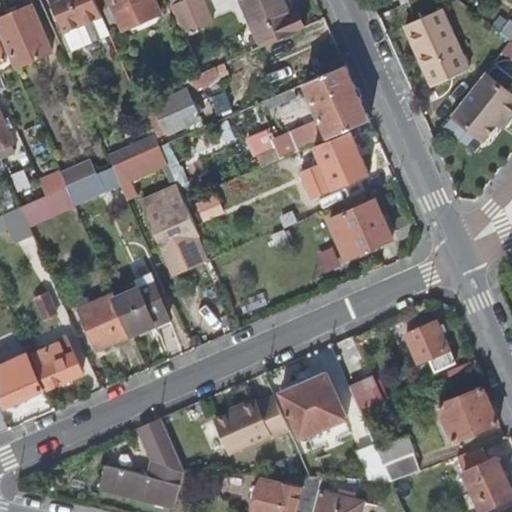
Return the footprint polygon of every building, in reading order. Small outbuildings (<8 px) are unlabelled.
[(108,29),(95,0),(52,0),(50,1),(73,54),(112,37),(108,29)] [(95,0),(108,29),(121,23),(125,32),(160,17),(152,0),(95,0)] [(189,0),(187,1),(172,8),(183,35),(213,21),(203,0),(189,0)] [(256,0),(275,44),(317,25),(309,8),(301,11),(296,0),(256,0)] [(399,0),(403,10),(420,3),(418,0),(399,0)] [(427,15),(421,2),(420,3),(403,10),(399,12),(406,25),(427,15)] [(32,10),(0,23),(0,29),(18,70),(52,55),(32,10)] [(443,13),(436,16),(406,28),(432,90),(469,73),(443,13)] [(511,45),(511,23),(501,37),(511,45)] [(221,68),(202,76),(193,80),(198,92),(198,93),(226,81),(229,80),(225,66),(221,68)] [(492,81),(488,77),(454,120),(487,145),(499,129),(506,120),(511,125),(511,124),(511,97),(504,92),(511,81),(511,72),(504,66),(492,81)] [(370,122),(346,68),(305,85),(327,134),(314,140),(312,137),(259,160),(263,170),(370,122)] [(151,99),(155,108),(188,94),(189,96),(198,92),(193,80),(151,99)] [(296,100),(293,91),(258,106),(262,115),(296,100)] [(188,94),(155,108),(161,122),(153,125),(158,137),(199,120),(189,96),(188,94)] [(234,112),(227,94),(210,100),(216,119),(234,112)] [(0,114),(0,163),(2,168),(16,162),(8,143),(12,141),(0,114)] [(504,134),(511,125),(506,120),(499,129),(504,134)] [(351,135),(319,150),(329,173),(336,190),(368,176),(351,135)] [(156,138),(110,159),(114,169),(120,167),(142,157),(160,149),(156,138)] [(168,145),(160,149),(182,198),(191,194),(168,145)] [(329,173),(319,150),(297,160),(307,183),(329,173)] [(146,166),(142,157),(120,167),(124,176),(146,166)] [(91,164),(61,177),(67,190),(97,177),(91,164)] [(97,177),(67,190),(72,202),(75,208),(122,187),(114,169),(97,177)] [(67,190),(61,177),(42,185),(48,198),(67,190)] [(48,198),(21,210),(26,223),(72,202),(67,190),(48,198)] [(163,257),(200,241),(185,205),(182,199),(145,214),(163,257)] [(376,203),(329,223),(345,262),(391,242),(376,203)] [(284,230),(298,224),(292,213),(279,220),(284,230)] [(19,215),(0,222),(0,235),(9,232),(15,246),(29,239),(19,215)] [(289,245),(284,232),(271,238),(277,250),(289,245)] [(335,245),(319,252),(328,272),(344,265),(335,245)] [(145,308),(160,301),(155,288),(139,294),(145,308)] [(117,303),(132,338),(169,322),(160,301),(145,308),(139,294),(117,303)] [(97,353),(132,338),(117,303),(114,297),(80,313),(97,353)] [(48,299),(36,304),(44,322),(56,317),(48,299)] [(457,365),(439,323),(409,336),(421,365),(433,359),(439,372),(457,365)] [(56,349),(35,358),(49,389),(82,374),(67,340),(54,346),(56,349)] [(27,361),(0,373),(0,394),(7,410),(43,395),(27,361)] [(347,418),(328,375),(281,393),(302,438),(347,418)] [(374,378),(349,388),(362,417),(386,407),(374,378)] [(500,423),(485,388),(443,407),(457,442),(500,423)] [(290,433),(275,399),(258,407),(255,403),(242,409),(242,411),(215,422),(230,457),(271,439),(272,441),(290,433)] [(0,436),(9,432),(0,410),(0,436)] [(120,495),(176,509),(186,474),(161,421),(143,429),(157,459),(150,481),(126,475),(105,470),(102,469),(97,489),(100,490),(120,495)] [(378,453),(386,469),(416,456),(409,440),(378,453)] [(371,483),(392,484),(386,469),(378,453),(375,446),(358,453),(371,483)] [(492,463),(485,447),(464,456),(485,504),(496,498),(499,505),(511,498),(511,489),(499,459),(492,463)] [(386,469),(392,484),(423,472),(416,456),(386,469)] [(324,481),(321,493),(356,502),(357,497),(362,497),(365,482),(324,481)] [(297,511),(302,493),(263,485),(256,511),(297,511)] [(321,493),(316,511),(361,511),(364,504),(356,502),(321,493)]
